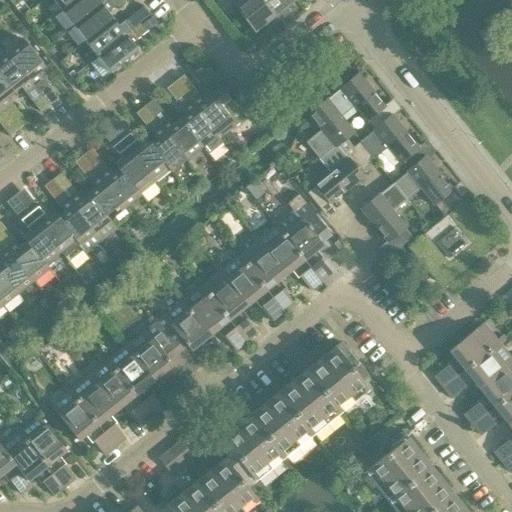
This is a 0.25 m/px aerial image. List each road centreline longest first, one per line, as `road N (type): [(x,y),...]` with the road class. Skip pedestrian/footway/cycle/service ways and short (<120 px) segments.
road 1 (residential): [(403,353),(342,295),(66,511)]
road 2 (tertiary): [(511,215),(354,7)]
road 3 (residential): [(201,25),(0,183)]
road 4 (residential): [(201,25),(250,79),(354,7)]
road 5 (residential): [(511,501),(411,376),(403,353)]
road 6 (residential): [(403,353),(511,267)]
